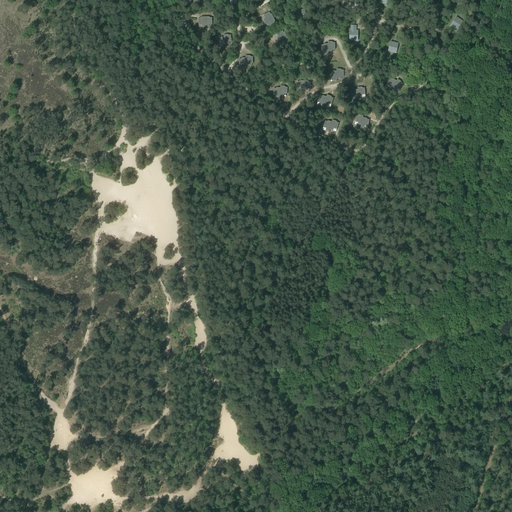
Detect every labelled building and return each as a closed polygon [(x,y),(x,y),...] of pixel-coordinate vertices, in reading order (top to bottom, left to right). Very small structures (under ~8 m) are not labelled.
[(298,21),(303,20),(302,17),(306,17),(305,9),(296,10),(298,21)] [(264,22),(273,18),(272,15),(271,15),(271,14),(270,14),(269,12),(263,15),(264,18),(263,19),(263,20),(264,22)] [(459,28),(463,21),(456,17),(450,26),(454,28),(456,26),(459,28)] [(264,22),(266,25),(267,25),(268,25),(269,27),(275,25),(274,23),(275,22),(274,21),(275,21),(273,18),(264,22)] [(356,30),(356,25),(351,25),(350,30),(349,30),(349,41),(354,41),(354,38),(358,38),(358,30),(356,30)] [(278,41),(286,36),(284,33),(283,33),(282,31),(276,34),(278,37),(277,37),(277,39),(278,41)] [(224,37),(225,45),(228,44),(228,43),(228,42),(231,42),(230,35),(228,36),(228,35),(227,35),(223,35),(224,37)] [(286,36),(278,41),(279,43),(280,44),(281,43),(283,46),(289,43),(288,41),(288,40),(286,36)] [(225,45),(224,37),(220,38),(219,38),(219,39),(217,39),(218,46),(221,45),(222,46),(222,47),(225,47),(225,45)] [(397,51),(399,44),(390,41),(388,51),(392,53),(393,50),(397,51)] [(391,89),(392,88),(396,81),(393,79),(392,79),(392,80),(390,78),(386,84),(389,86),(388,87),(389,88),(391,89)] [(397,79),(396,81),(392,88),(395,89),(396,89),(396,88),(399,90),(402,84),(401,83),(401,82),(400,82),(401,81),(397,79)] [(331,96),(327,95),(326,97),(324,104),(327,105),(328,105),(328,104),(331,105),(333,98),(331,98),(331,97),(330,97),(331,96)] [(324,106),(324,104),(326,97),(323,96),(322,96),(322,97),(320,96),(318,102),(320,103),(320,104),(321,105),(324,106)] [(358,125),(361,125),(362,118),(363,118),(363,116),(359,115),(358,115),(358,116),(356,115),(355,122),(358,123),(357,124),(358,125)] [(362,118),(361,125),(361,127),(363,128),(364,127),(365,126),(368,127),(369,120),(367,120),(367,119),(366,119),(366,118),(363,118),(362,118)] [(336,121),(332,120),(332,122),(330,129),(332,130),(333,130),(334,129),(336,130),(338,123),(336,123),(337,122),(336,122),(336,121)] [(329,131),(330,129),(332,122),(328,121),(327,121),(327,122),(325,121),(323,127),(326,128),(326,130),(326,131),(329,131)]
